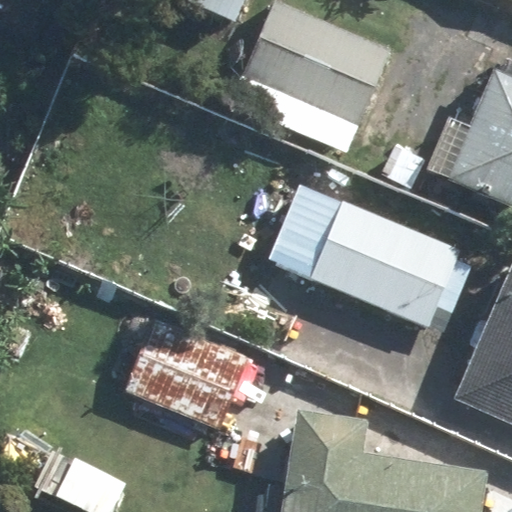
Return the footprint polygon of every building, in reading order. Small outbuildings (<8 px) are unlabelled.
[(247,0),(183,0),(181,5),(235,29),(247,0)] [(511,0),(495,0),(511,8),(511,0)] [(392,52),(275,2),(228,109),(345,159),(392,52)] [(511,84),(494,76),(446,188),(511,215),(511,84)] [(461,254),(342,208),(311,288),(430,334),(461,254)] [(511,271),(454,406),(511,430),(511,271)] [(154,325),(125,396),(218,435),(248,363),(154,325)] [(480,511),(487,476),(364,457),(369,426),(296,415),(280,511),(480,511)]
